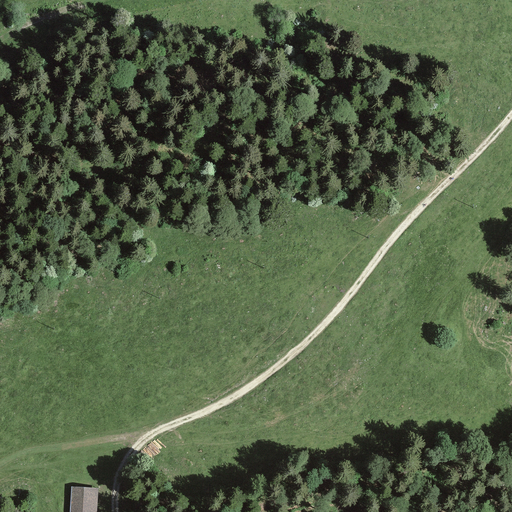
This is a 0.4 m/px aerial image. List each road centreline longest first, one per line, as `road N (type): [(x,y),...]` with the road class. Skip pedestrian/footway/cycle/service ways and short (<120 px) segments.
road 1 (track): [(149,436),(253,385),(328,320),(391,236),(511,115)]
road 2 (track): [(0,466),(38,449),(149,436)]
